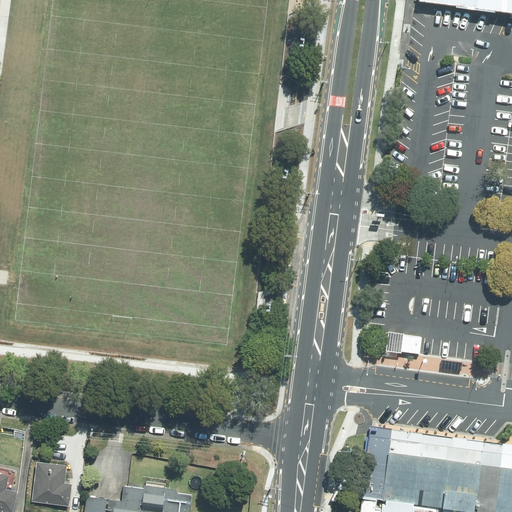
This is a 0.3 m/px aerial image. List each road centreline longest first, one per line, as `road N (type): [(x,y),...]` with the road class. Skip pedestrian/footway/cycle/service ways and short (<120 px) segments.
road 1 (secondary): [(298,370),(350,0)]
road 2 (residential): [(0,399),(290,437)]
road 3 (secondary): [(356,145),(335,334)]
road 4 (tertiary): [(492,405),(325,396)]
road 5 (secondary): [(376,0),(356,145)]
road 6 (tertiary): [(351,378),(492,405)]
